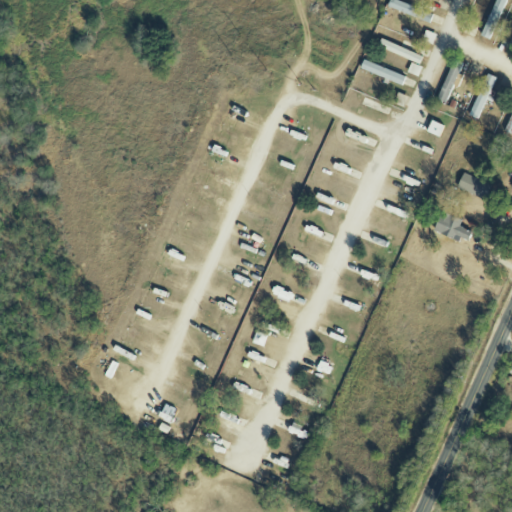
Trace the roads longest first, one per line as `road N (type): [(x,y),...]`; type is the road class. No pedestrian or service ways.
road 1 (tertiary): [(424,511),(511,317)]
road 2 (residential): [(463,0),(410,113)]
